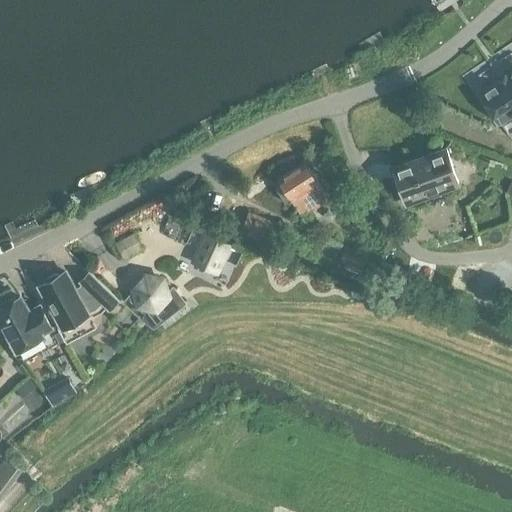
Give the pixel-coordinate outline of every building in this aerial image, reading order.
[(481,95),(498,120),(504,121),(511,115),(511,67),(482,89),(481,95)] [(393,168),(405,202),(458,183),(445,149),(393,168)] [(327,198),(326,196),(302,160),(277,177),(281,182),(274,187),(284,202),(291,198),(301,214),(327,198)] [(246,214),(240,229),(266,239),(272,224),(246,214)] [(132,235),(115,245),(123,261),(141,251),(132,235)] [(207,236),(195,261),(215,270),(227,245),(207,236)] [(340,261),(348,264),(346,268),(360,274),(367,258),(344,249),(340,261)] [(404,272),(380,263),(375,276),(399,285),(404,272)] [(106,310),(116,299),(87,272),(77,283),(80,286),(78,287),(73,290),(72,287),(66,290),(58,276),(57,276),(53,275),(45,279),(44,283),(38,287),(60,328),(86,314),(86,313),(93,309),(99,303),(106,310)] [(145,276),(133,288),(132,289),(121,302),(143,324),(146,322),(153,326),(184,302),(175,291),(167,294),(161,280),(145,276)] [(27,312),(19,297),(14,300),(10,299),(0,304),(0,323),(16,351),(41,337),(39,334),(50,328),(38,306),(27,312)] [(5,456),(0,463),(0,501),(23,469),(5,456)]
